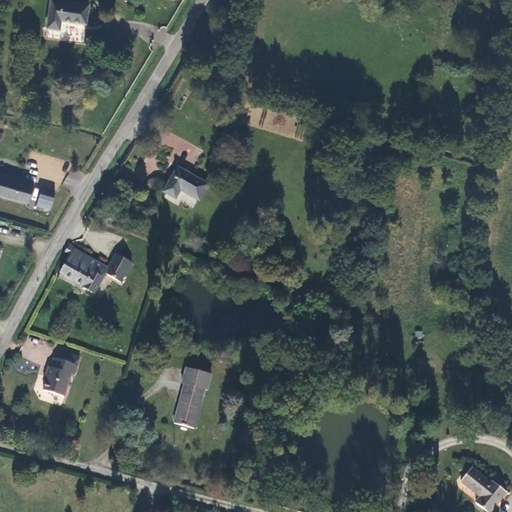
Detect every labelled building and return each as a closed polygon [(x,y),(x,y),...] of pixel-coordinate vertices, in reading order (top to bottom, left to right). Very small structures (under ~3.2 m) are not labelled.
[(64,25),(66,15),(83,18),(86,0),(55,0),(52,23),(64,25)] [(91,19),(93,0),(86,0),(83,18),(91,19)] [(202,203),(211,187),(178,169),(164,194),(177,201),(182,193),(202,203)] [(0,172),(0,194),(28,201),(33,181),(0,172)] [(51,201),(55,184),(42,180),(37,197),(51,201)] [(81,288),(80,291),(93,297),(105,279),(119,286),(132,266),(116,256),(108,270),(71,246),(68,253),(71,255),(61,273),(81,288)] [(78,366),(55,357),(52,367),(48,365),(46,375),(48,376),(43,390),(64,398),(71,377),(75,375),(78,366)] [(210,376),(185,368),(181,383),(183,384),(171,424),(192,430),(204,391),(205,392),(210,376)] [(484,495),(478,502),(491,511),(507,488),(496,480),(494,482),(473,467),(463,480),(484,495)]
